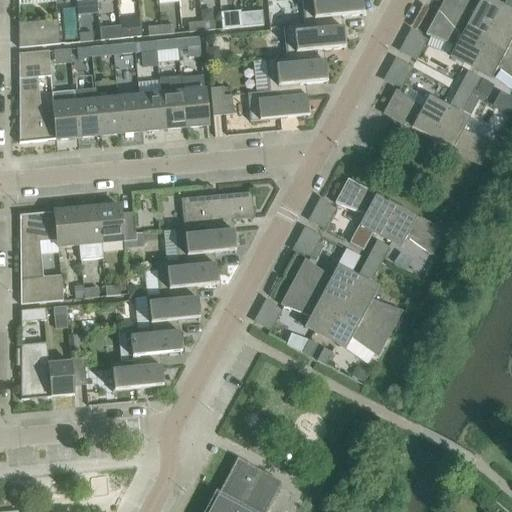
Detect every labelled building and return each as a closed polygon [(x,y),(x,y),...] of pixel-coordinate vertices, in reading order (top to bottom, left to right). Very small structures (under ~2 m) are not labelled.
[(283,27),(283,28),(314,25),(315,33),(342,30),(341,18),(361,16),(361,17),(363,17),(360,0),(301,0),(304,25),(283,27)] [(486,39),(502,9),(484,0),(479,0),(476,8),(465,0),(446,0),(440,14),(486,39)] [(511,0),(506,0),(503,5),(505,6),(505,5),(511,8),(511,0)] [(511,14),(502,9),(486,39),(511,52),(511,14)] [(263,26),(262,12),(241,14),(242,28),(263,26)] [(222,30),(242,28),(241,14),(220,16),(222,30)] [(471,68),(486,39),(440,14),(427,37),(428,37),(455,47),(450,57),(471,68)] [(18,37),(58,33),(57,21),(18,25),(18,37)] [(214,22),(201,23),(202,32),(214,31),(214,22)] [(188,24),(189,33),(202,32),(201,23),(188,24)] [(344,51),(342,30),(315,33),(314,25),(283,28),(286,59),(265,61),(265,62),(296,59),(297,67),(324,64),(323,51),(343,50),(343,51),(344,51)] [(173,26),(160,27),(161,36),(174,34),(173,26)] [(119,27),(99,29),(100,42),(120,40),(120,30),(119,27)] [(161,36),(160,27),(147,28),(148,37),(161,36)] [(140,28),(120,30),(120,40),(141,38),(140,28)] [(18,37),(18,49),(59,45),(58,33),(18,37)] [(79,43),(92,42),(92,33),(79,34),(79,43)] [(199,38),(177,40),(178,50),(200,48),(199,38)] [(511,52),(486,39),(471,68),(491,79),(497,70),(511,80),(511,52)] [(177,40),(155,42),(156,52),(178,50),(177,40)] [(156,52),(155,42),(141,44),(142,53),(156,52)] [(135,54),(134,44),(119,46),(120,55),(135,54)] [(113,56),(112,46),(98,48),(99,57),(113,56)] [(91,58),(91,48),(76,50),(77,59),(91,58)] [(49,65),(48,52),(18,55),(18,68),(49,65)] [(247,95),(247,96),(278,93),(279,101),(306,98),(305,85),(325,83),(325,85),(326,85),(324,64),(297,67),(296,59),(265,62),(268,93),(247,95)] [(19,145),(56,141),(53,113),(41,114),(37,79),(50,78),(49,65),(18,68),(19,143),(19,145)] [(463,81),(476,88),(480,79),(468,73),(469,72),(468,71),(463,81)] [(180,79),(185,129),(207,127),(202,77),(180,79)] [(163,131),(185,129),(180,79),(159,81),(160,96),(163,131)] [(463,81),(458,89),(471,96),(476,88),(463,81)] [(482,82),(477,91),(486,96),(491,87),(482,82)] [(210,90),(212,117),(233,116),(231,96),(223,97),(222,89),(210,90)] [(458,89),(454,97),(467,104),(471,97),(471,96),(458,89)] [(74,104),(77,139),(99,137),(96,102),(95,90),(73,92),(74,104)] [(53,113),(56,141),(77,139),(74,104),(73,92),(51,94),(53,113)] [(398,92),(385,116),(432,141),(448,111),(427,100),(421,109),(398,92)] [(308,119),(306,98),(279,101),(278,93),(247,96),(249,123),(307,117),(307,119),(308,119)] [(142,133),(163,131),(160,96),(139,98),(142,133)] [(467,104),(454,97),(449,107),(450,107),(451,106),(462,112),(463,111),(467,104)] [(467,104),(463,111),(468,114),(475,99),(471,97),(467,104)] [(120,135),(142,133),(139,98),(117,100),(120,135)] [(99,137),(120,135),(117,100),(96,102),(99,137)] [(469,122),(448,111),(432,141),(477,165),(478,166),(478,165),(491,142),(463,131),(469,122)] [(380,237),(396,207),(349,182),(336,206),(337,207),(364,217),(349,244),(363,252),(373,233),(380,237)] [(174,231),(205,228),(206,236),(233,234),(232,221),(252,219),(252,221),(253,221),(251,194),(181,200),(184,230),(174,231)] [(123,242),(120,215),(119,207),(97,209),(100,244),(123,242)] [(442,232),(396,207),(380,237),(401,249),(406,239),(429,256),(442,233),(442,232)] [(75,211),(79,247),(80,261),(102,259),(100,244),(97,209),(75,211)] [(79,247),(75,211),(54,213),(57,249),(79,247)] [(57,249),(54,213),(19,217),(19,218),(20,293),(61,289),(60,277),(42,279),(39,243),(56,241),(57,249)] [(120,215),(123,242),(123,243),(128,242),(135,242),(135,234),(133,214),(120,215)] [(235,255),(233,234),(206,236),(205,228),(174,231),(177,263),(156,265),(187,262),(188,270),(215,268),(214,255),(234,253),(234,255),(235,255)] [(135,242),(128,242),(128,249),(138,248),(142,245),(141,234),(135,234),(135,242)] [(377,241),(372,250),(385,257),(389,249),(378,243),(378,241),(377,241)] [(385,257),(372,250),(368,258),(380,265),(385,257)] [(294,284),(341,309),(357,280),(350,276),(359,258),(346,251),(336,269),(331,278),(308,262),(307,261),(294,284)] [(376,274),(380,265),(368,258),(363,267),(376,274)] [(156,265),(159,296),(159,297),(169,296),(170,304),(197,301),(196,289),(216,287),(216,288),(217,288),(215,268),(188,270),(187,262),(156,265)] [(372,282),(376,274),(363,267),(358,276),(359,277),(360,276),(372,282)] [(357,280),(341,309),(388,334),(400,311),(373,301),(378,291),(357,280)] [(341,309),(294,284),(282,308),(283,308),(309,318),(304,327),(325,339),(341,309)] [(83,287),(74,288),(75,299),(84,299),(83,290),(83,287)] [(105,288),(105,298),(120,296),(119,287),(105,288)] [(134,288),(129,288),(130,298),(139,297),(139,292),(134,288)] [(20,293),(20,306),(63,302),(61,289),(20,293)] [(84,300),(98,299),(97,289),(83,290),(84,299),(84,300)] [(146,298),(133,299),(136,331),(151,330),(151,338),(179,335),(178,322),(197,321),(198,322),(199,322),(197,301),(170,304),(169,296),(159,297),(159,296),(146,298)] [(65,308),(52,309),(53,317),(66,316),(65,308)] [(388,334),(341,309),(325,339),(346,350),(351,340),(375,358),(388,334)] [(46,322),(45,310),(20,312),(20,325),(21,325),(21,324),(46,322)] [(66,316),(53,317),(54,330),(67,329),(66,316)] [(136,331),(117,332),(121,365),(133,364),(133,372),(161,369),(159,356),(179,354),(179,356),(181,356),(179,335),(151,338),(151,330),(136,331)] [(82,336),(70,337),(72,359),(84,358),(82,336)] [(293,341),(290,347),(300,352),(305,341),(299,338),(293,341)] [(300,354),(309,359),(310,359),(317,346),(309,342),(302,353),(301,353),(300,354)] [(20,350),(16,350),(16,367),(21,367),(21,400),(20,400),(20,402),(50,399),(47,366),(48,366),(46,344),(45,344),(45,345),(20,347),(20,350)] [(326,368),(326,367),(327,366),(326,366),(332,354),(323,350),(317,362),(317,363),(326,368)] [(71,364),(73,388),(86,387),(83,359),(70,360),(71,364)] [(48,366),(47,366),(50,399),(74,397),(73,388),(71,364),(48,366)] [(163,390),(161,369),(133,372),(133,364),(109,366),(112,393),(161,388),(161,390),(163,390)] [(356,369),(351,376),(363,385),(368,378),(356,369)] [(209,511),(266,511),(281,484),(266,476),(264,479),(251,471),(252,468),(237,460),(209,511)]
